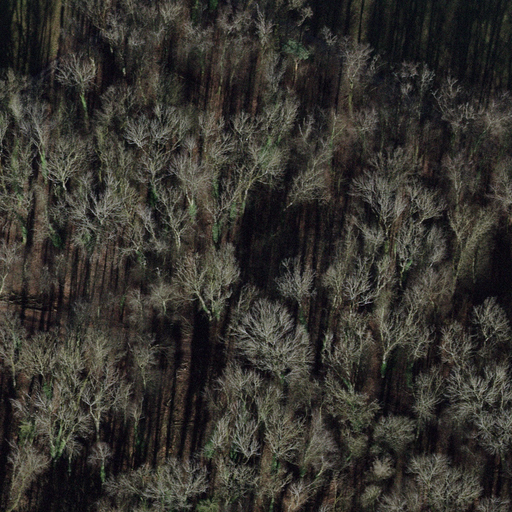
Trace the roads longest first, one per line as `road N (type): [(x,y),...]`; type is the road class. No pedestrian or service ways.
road 1 (track): [(511,468),(285,364),(71,333),(0,314)]
road 2 (track): [(511,158),(245,0)]
road 3 (track): [(0,115),(141,0)]
